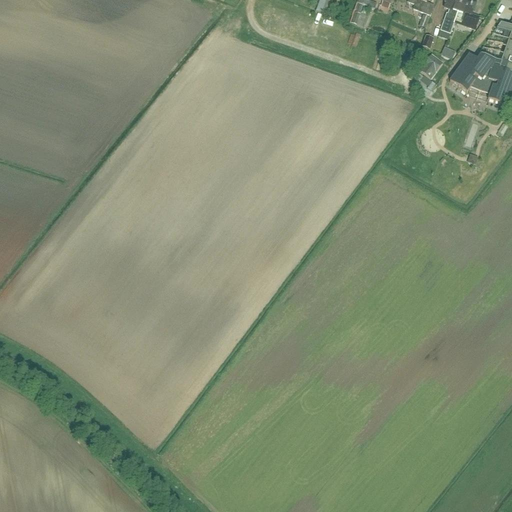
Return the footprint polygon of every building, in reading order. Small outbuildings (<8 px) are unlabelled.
[(317,0),(314,12),(320,14),(324,0),(317,0)] [(369,0),(359,0),(357,6),(367,9),(369,0)] [(388,11),(391,0),(383,0),(381,8),(388,11)] [(426,5),(427,0),(408,0),(407,5),(415,8),(417,2),(421,3),(417,14),(430,18),(434,8),(426,5)] [(449,37),(462,0),(447,0),(444,10),(449,12),(447,16),(446,16),(440,33),(449,37)] [(467,0),(462,0),(449,37),(450,37),(455,23),(468,27),(467,30),(475,33),(479,20),(472,17),(477,3),(467,0)] [(354,15),(350,25),(356,27),(360,17),(354,15)] [(425,31),(429,20),(423,17),(419,28),(425,31)] [(511,24),(508,28),(500,26),(496,31),(496,32),(504,34),(502,41),(508,44),(500,66),(480,59),(477,64),(469,58),(449,84),(466,97),(472,89),(490,95),(487,104),(507,111),(511,95),(511,24)] [(429,52),(433,41),(425,38),(421,49),(429,52)] [(444,50),(441,57),(451,62),(455,55),(444,50)] [(430,82),(442,67),(431,58),(423,69),(421,67),(417,73),(430,82)]
